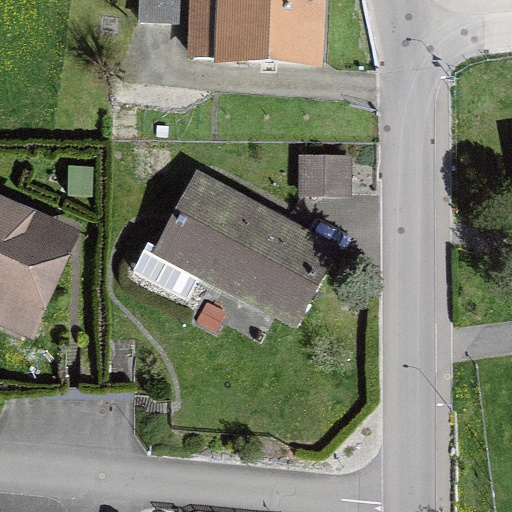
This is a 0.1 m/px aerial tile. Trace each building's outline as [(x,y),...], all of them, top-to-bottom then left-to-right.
[(140,0),(139,23),(176,25),(176,0),(140,0)] [(195,0),(192,60),(314,64),(316,0),(195,0)] [(305,163),(304,193),(344,193),(344,164),(305,163)] [(198,182),(161,252),(148,245),(134,272),(187,301),(201,274),(293,324),(331,253),(198,182)] [(0,208),(0,318),(28,331),(68,239),(0,208)] [(106,392),(107,339),(80,339),(79,392),(106,392)] [(107,339),(106,392),(133,392),(134,340),(107,339)]
